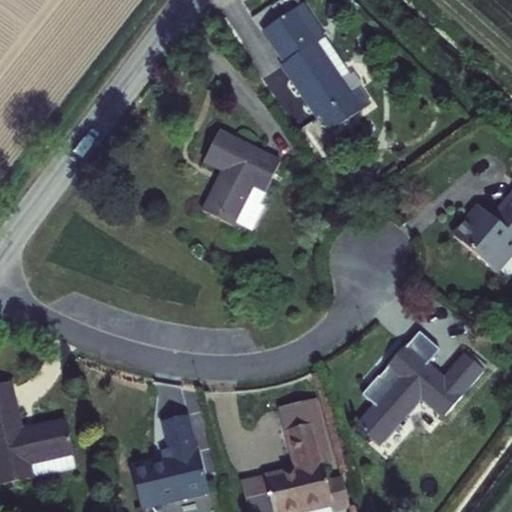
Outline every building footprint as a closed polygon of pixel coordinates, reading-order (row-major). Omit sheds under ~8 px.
[(301,7),(263,34),(283,65),(280,67),(316,120),(320,117),(331,134),(370,108),(358,91),(350,97),(315,44),(323,39),(301,7)] [(281,164),(220,134),(205,164),(223,173),(203,214),(234,229),(236,223),(253,231),(270,196),(266,194),(281,164)] [(320,191),(328,184),(319,173),(310,181),(320,191)] [(490,219),(479,209),(454,239),(495,275),(511,255),(511,199),(509,197),(490,219)] [(483,372),(463,355),(442,378),(406,346),(386,369),(396,379),(355,427),(379,448),(420,400),(441,420),(483,372)] [(21,432),(10,386),(0,388),(0,487),(32,480),(29,466),(71,455),(64,423),(21,432)] [(140,511),(142,511),(209,496),(200,456),(198,457),(189,418),(163,424),(169,450),(172,460),(163,462),(131,470),(140,511)] [(272,511),(302,511),(333,505),(315,425),(287,432),(295,471),(265,478),(272,511)] [(172,460),(169,450),(160,453),(163,462),(172,460)]
